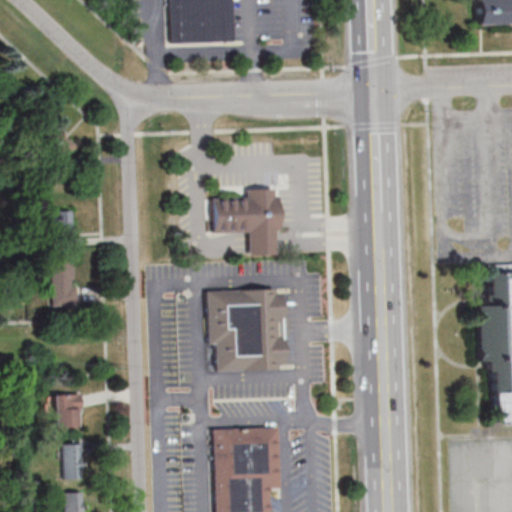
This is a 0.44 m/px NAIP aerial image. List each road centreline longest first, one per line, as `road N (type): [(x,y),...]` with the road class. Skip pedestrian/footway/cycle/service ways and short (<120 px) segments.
road 1 (residential): [(142,511),(128,98)]
road 2 (secondary): [(380,249),(390,511)]
road 3 (residential): [(374,93),(128,98)]
road 4 (residential): [(128,98),(21,0)]
road 5 (residential): [(374,93),(511,85)]
